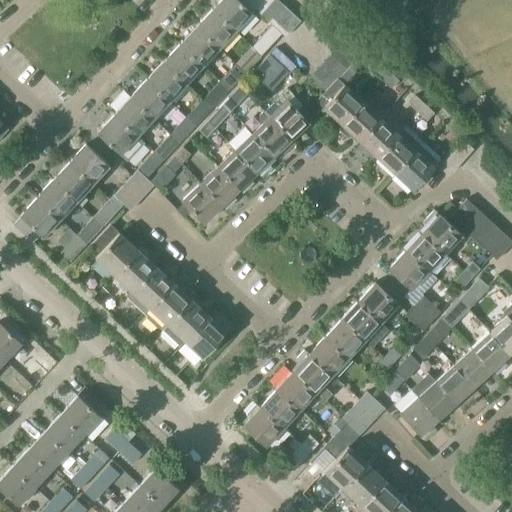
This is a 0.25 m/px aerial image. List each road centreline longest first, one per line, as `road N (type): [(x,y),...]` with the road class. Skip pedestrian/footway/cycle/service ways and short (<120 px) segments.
road 1 (residential): [(278,345),(388,226),(329,169),(303,166),(201,267)]
road 2 (residential): [(60,130),(180,4),(175,0)]
road 3 (residential): [(196,435),(86,342)]
road 4 (residential): [(0,436),(86,342)]
road 5 (residential): [(196,435),(278,345)]
